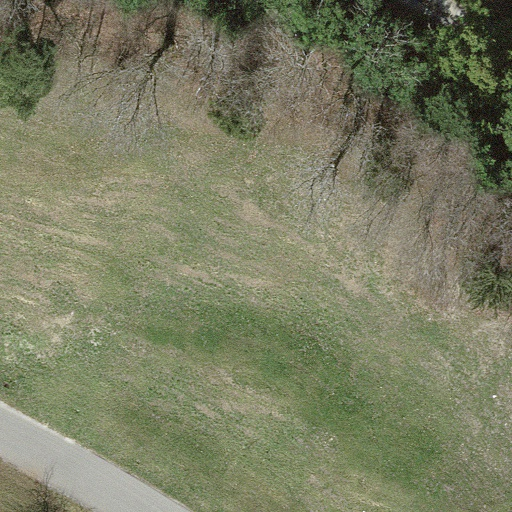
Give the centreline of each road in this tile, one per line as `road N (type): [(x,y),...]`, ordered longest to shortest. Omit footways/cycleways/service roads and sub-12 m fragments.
road 1 (tertiary): [(134,511),(0,434)]
road 2 (track): [(511,55),(399,0)]
